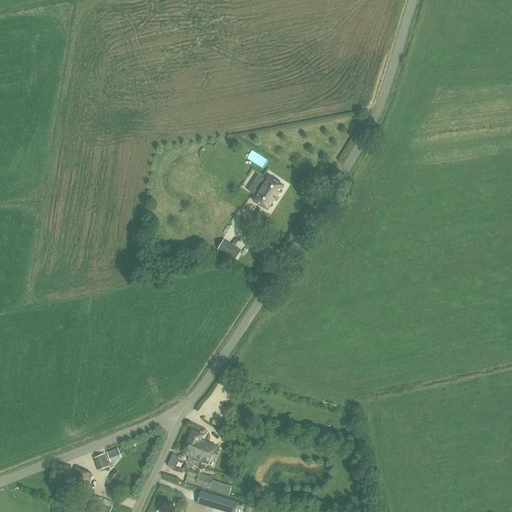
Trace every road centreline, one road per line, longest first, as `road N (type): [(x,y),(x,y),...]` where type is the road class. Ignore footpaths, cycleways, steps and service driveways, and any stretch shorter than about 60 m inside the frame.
road 1 (unclassified): [(183,411),(370,128),(414,0)]
road 2 (unclassified): [(0,483),(183,411)]
